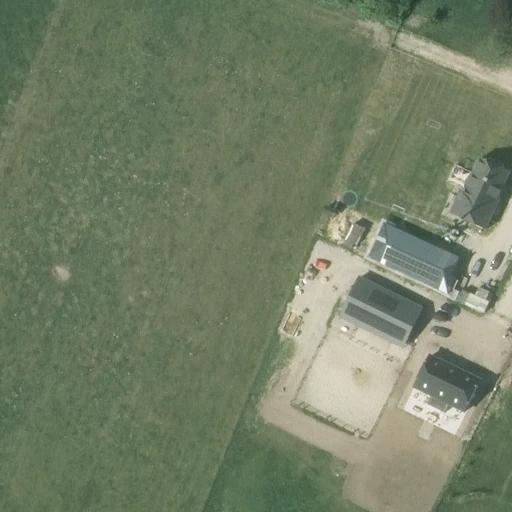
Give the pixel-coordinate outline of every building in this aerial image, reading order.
[(511,146),(511,97),(484,86),(468,129),(511,146)] [(460,190),(448,215),(483,231),(503,189),(501,189),(508,173),(479,160),(464,191),(460,190)] [(404,229),(388,264),(451,293),(459,276),(454,274),(462,257),(404,229)] [(360,278),(354,291),(368,298),(357,321),(406,345),(423,309),(380,288),(360,278)] [(465,412),(481,380),(431,356),(416,387),(433,396),(429,404),(445,412),(449,404),(465,412)] [(366,440),(382,445),(387,429),(371,424),(366,440)]
